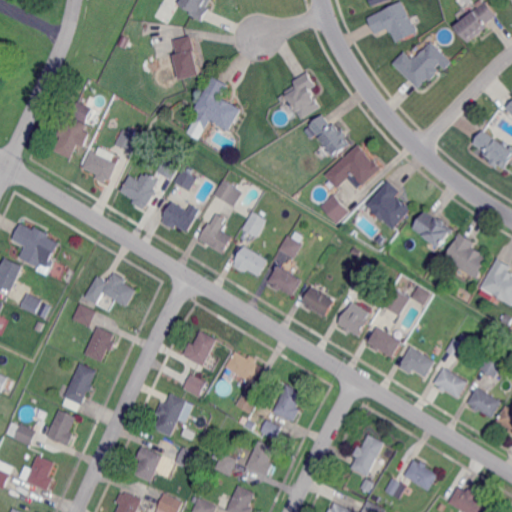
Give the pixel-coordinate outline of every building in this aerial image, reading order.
[(203,19),(190,12),(191,10),(180,4),(182,0),(211,0),(208,6),(209,7),(203,19)] [(483,0),(485,2),(487,0),(499,15),(488,23),(490,26),(470,43),(456,26),(479,7),(476,3),(479,0),(483,0)] [(418,29),(417,33),(397,43),(392,32),(391,33),(389,28),(377,34),(369,18),(403,1),(414,24),(416,25),(418,29)] [(182,78),(176,54),(180,53),(176,39),(193,35),(196,50),(194,51),(200,74),(182,78)] [(454,62),(446,69),(441,64),(437,68),(440,71),(430,80),(429,79),(419,89),(394,64),(405,52),(413,60),(432,41),(454,62)] [(315,99),(317,98),(322,106),(304,118),(298,110),(297,111),(291,101),(290,102),(286,95),(288,94),(296,85),(294,83),(308,74),(317,87),(312,90),(315,95),(313,96),(315,99)] [(231,130),(213,119),(207,128),(197,122),(202,113),(197,110),(216,77),(230,85),(223,97),(243,109),(231,130)] [(73,159),(56,151),(62,137),(59,135),(63,124),(68,126),(79,102),(93,109),(87,124),(73,159)] [(330,126),(333,124),(338,131),(340,129),(345,135),(343,137),(349,144),(332,157),(318,138),(320,137),(310,124),(322,115),(330,126)] [(313,138),(306,130),(311,126),(317,135),(313,138)] [(136,135),(129,132),(131,127),(138,130),(136,135)] [(496,139),(497,137),(510,147),(511,145),(511,160),(506,169),(498,164),(496,167),(490,162),(492,160),(484,154),(486,152),(475,143),(484,130),(496,139)] [(132,152),(118,146),(124,132),(138,138),(132,152)] [(374,163),(375,161),(382,169),(364,186),(352,172),(351,173),(353,175),(338,188),(327,175),(360,146),(367,154),(366,155),(374,163)] [(111,179),(109,178),(107,182),(98,178),(99,173),(85,167),(93,150),(119,163),(111,179)] [(174,179),(159,170),(168,155),(183,164),(174,179)] [(192,190),(178,181),(185,168),(200,177),(192,190)] [(162,179),(156,189),(158,190),(146,210),(134,202),(137,199),(123,190),(133,174),(141,179),(145,172),(148,174),(150,171),(162,179)] [(236,206),(217,194),(225,180),(245,192),(236,206)] [(401,202),(402,200),(411,208),(392,230),(382,220),(381,221),(372,213),(374,212),(367,205),(388,182),(399,192),(395,197),(401,202)] [(339,224),(322,207),(335,194),(352,212),(339,224)] [(190,210),(194,204),(203,209),(190,231),(179,224),(177,228),(165,221),(167,218),(165,217),(175,201),(190,210)] [(441,247),(416,228),(428,211),(454,230),(441,247)] [(222,229),(235,237),(225,253),(201,238),(211,222),(213,223),(219,212),(229,218),(222,229)] [(259,238),(245,229),(255,212),(269,221),(259,238)] [(35,230),(37,227),(51,234),(50,237),(62,243),(54,259),(57,262),(54,267),(49,267),(44,265),(42,268),(22,257),(27,247),(15,240),(23,224),(35,230)] [(383,244),(378,239),(382,234),(387,240),(383,244)] [(479,279),(446,259),(460,235),(475,244),(473,248),(483,253),(482,255),(489,260),(485,265),(487,266),(479,279)] [(297,260),(282,251),(290,236),(305,245),(297,260)] [(261,277),(249,270),(248,272),(237,265),(238,263),(237,262),(247,246),(271,260),(261,277)] [(360,257),(353,253),(356,249),(363,253),(360,257)] [(14,291),(0,284),(0,269),(6,256),(26,265),(14,291)] [(511,303),(482,287),(498,259),(511,267),(510,271),(511,272),(511,303)] [(372,286),(357,278),(366,262),(381,269),(372,286)] [(294,297),(282,290),(280,292),(273,288),(275,286),(270,282),(280,267),(304,282),(294,297)] [(128,279),(126,283),(138,290),(129,306),(105,292),(98,303),(87,297),(99,276),(110,282),(113,275),(114,276),(116,273),(128,279)] [(426,305),(414,297),(421,286),(433,294),(426,305)] [(328,317),(315,310),(314,312),(308,308),(309,306),(304,304),(314,287),(337,301),(328,317)] [(401,315),(385,305),(396,288),(412,298),(401,315)] [(38,314),(23,306),(29,293),(45,300),(38,314)] [(362,305),(364,301),(375,308),(368,318),(372,320),(362,336),(354,331),(352,333),(347,329),(348,327),(342,323),(355,301),(362,305)] [(91,327),(75,318),(82,303),(99,311),(91,327)] [(114,350),(111,348),(105,361),(88,353),(100,325),(117,333),(114,340),(118,341),(114,350)] [(394,359),(381,351),(380,353),(374,350),(375,347),(370,344),(379,328),(403,343),(394,359)] [(206,366),(185,355),(192,342),(197,344),(204,330),(220,338),(206,366)] [(461,359),(448,351),(456,339),(468,346),(461,359)] [(428,378),(415,370),(413,374),(402,367),(405,363),(403,363),(413,346),(438,361),(428,378)] [(250,359),(252,356),(260,360),(258,364),(263,367),(254,383),(234,371),(231,376),(226,373),(238,352),(250,359)] [(502,381),(483,370),(491,355),(510,367),(502,381)] [(94,391),(90,390),(84,404),(82,403),(79,411),(64,405),(68,396),(67,396),(83,362),(100,369),(93,384),(96,385),(94,391)] [(460,399),(447,392),(446,394),(440,390),(441,388),(436,385),(446,368),(470,383),(460,399)] [(3,392),(0,390),(0,371),(10,376),(3,392)] [(203,396),(186,388),(194,373),(210,381),(203,396)] [(294,424),(273,414),(288,385),(304,394),(297,409),(301,411),(294,424)] [(494,419),(481,411),(480,413),(473,409),(475,407),(470,404),(480,388),(504,403),(494,419)] [(254,414),(239,405),(248,390),(262,399),(254,414)] [(174,437),(156,429),(162,416),(158,414),(163,403),(167,405),(168,403),(169,403),(173,394),(190,402),(174,437)] [(511,433),(510,432),(511,430),(498,422),(508,406),(511,408),(511,433)] [(69,445),(48,436),(60,409),(78,417),(71,432),(75,434),(69,445)] [(275,440),(261,433),(267,421),(281,428),(275,440)] [(32,445),(16,438),(23,423),(39,430),(32,445)] [(14,438),(8,435),(12,426),(18,429),(14,438)] [(370,479),(353,470),(359,459),(355,457),(360,447),(364,449),(371,436),(387,445),(370,479)] [(270,477),(249,467),(261,441),(278,449),(272,462),(276,464),(270,477)] [(6,454),(0,451),(3,445),(9,448),(6,454)] [(154,481),(137,473),(143,460),(139,458),(145,445),(166,455),(154,481)] [(199,471),(179,463),(186,447),(206,455),(199,471)] [(218,460),(214,458),(218,450),(222,453),(218,460)] [(233,476),(218,468),(226,451),(241,459),(233,476)] [(51,476),(56,478),(50,489),(22,477),(27,465),(34,468),(40,454),(58,462),(51,476)] [(422,463),(423,462),(429,465),(428,467),(440,475),(432,490),(407,476),(417,460),(422,463)] [(4,488),(0,486),(0,466),(11,472),(4,488)] [(371,493),(363,488),(368,479),(376,483),(371,493)] [(399,501),(385,492),(393,480),(407,488),(399,501)] [(254,511),(232,511),(230,511),(241,485),(259,493),(252,507),(256,509),(254,511)] [(468,493),(470,490),(481,496),(479,500),(492,507),(489,511),(464,511),(451,504),(460,488),(468,493)] [(145,499),(138,511),(119,511),(123,504),(119,502),(123,492),(127,494),(128,491),(145,499)] [(180,511),(169,511),(160,508),(167,493),(186,501),(180,511)] [(217,511),(195,511),(202,497),(220,505),(217,511)] [(330,511),(350,511),(352,508),(334,501),(330,511)] [(387,511),(364,511),(369,502),(388,510),(387,511)]
